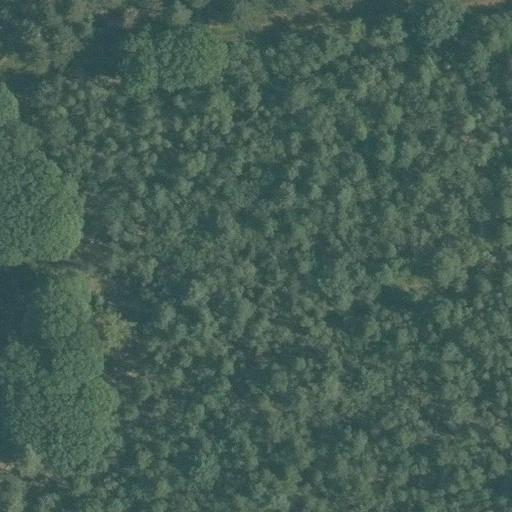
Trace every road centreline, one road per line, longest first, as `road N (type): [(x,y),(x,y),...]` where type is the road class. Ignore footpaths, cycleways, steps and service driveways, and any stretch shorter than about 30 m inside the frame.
road 1 (track): [(70,511),(11,72)]
road 2 (track): [(11,72),(438,0)]
